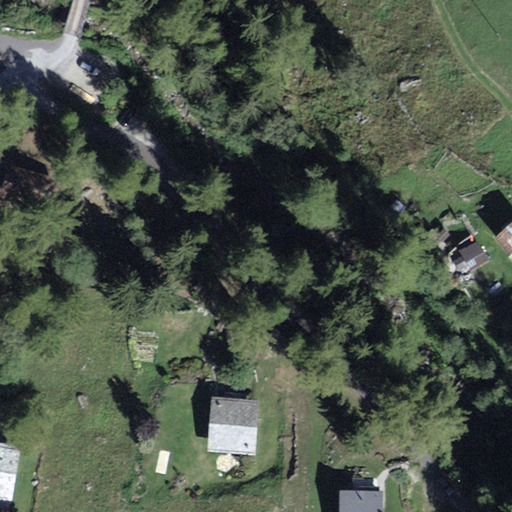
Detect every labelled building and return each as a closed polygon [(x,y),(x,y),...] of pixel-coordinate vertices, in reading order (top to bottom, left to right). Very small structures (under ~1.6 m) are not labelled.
[(59,179),(9,165),(0,198),(0,232),(41,244),(59,179)] [(511,221),(493,238),(511,260),(511,221)] [(488,257),(479,239),(460,250),(470,267),(488,257)] [(258,401),(215,397),(209,452),(253,457),(258,401)] [(19,445),(0,443),(0,502),(12,504),(19,445)] [(383,511),(383,493),(342,494),(342,511),(383,511)]
